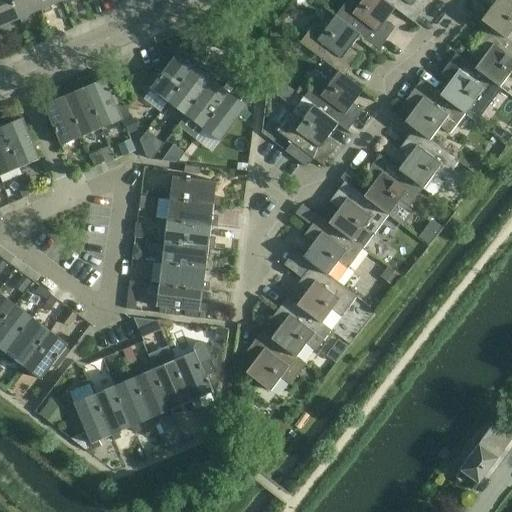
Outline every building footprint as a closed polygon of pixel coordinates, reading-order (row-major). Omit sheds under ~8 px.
[(6,25),(20,19),(12,0),(0,0),(0,30),(1,32),(8,29),(6,25)] [(27,16),(41,10),(36,0),(12,0),(20,19),(22,23),(29,20),(27,16)] [(48,7),(62,1),(61,0),(36,0),(41,10),(43,14),(50,11),(48,7)] [(385,22),(394,9),(383,0),(361,0),(359,3),(355,0),(347,0),(335,16),(359,35),(378,49),(394,29),(385,22)] [(383,0),(394,9),(414,23),(429,2),(426,0),(383,0)] [(511,0),(482,0),(491,7),(481,20),(490,28),(505,39),(511,29),(511,0)] [(278,16),(273,22),(274,23),(283,30),(288,24),(279,17),(278,16)] [(349,48),(359,35),(335,16),(325,29),(315,22),(300,43),(338,72),(344,76),(344,75),(359,56),(349,48)] [(511,42),(505,39),(490,28),(475,48),(485,55),(475,68),(499,87),(510,73),(511,75),(511,42)] [(459,42),(452,51),(456,54),(461,57),(468,49),(459,42)] [(168,103),(194,68),(198,63),(192,58),(188,63),(176,54),(150,89),(168,103)] [(450,80),(439,95),(465,114),(473,120),(499,87),(475,68),(456,54),(448,64),(448,63),(440,74),(445,79),(446,77),(450,80)] [(281,58),(271,58),(271,72),(281,72),(281,58)] [(211,81),(212,81),(215,76),(209,71),(205,76),(194,68),(168,103),(185,116),(211,81)] [(363,90),(344,75),(344,76),(338,72),(328,85),(318,78),(303,99),(337,124),(347,132),(362,111),(353,104),(363,90)] [(84,88),(101,128),(121,119),(120,117),(117,108),(108,86),(105,79),(104,79),(102,74),(94,77),(96,83),(84,88)] [(465,114),(439,95),(421,80),(405,101),(415,108),(405,122),(414,129),(429,141),(440,127),(449,134),(465,114)] [(222,89),(212,81),(211,81),(185,116),(202,128),(228,94),(229,94),(233,89),(226,84),(222,89)] [(84,88),(82,82),(74,85),(77,91),(64,97),(81,136),(101,128),(84,88)] [(64,97),(62,91),(55,94),(57,100),(43,106),(60,145),(81,136),(64,97)] [(229,94),(228,94),(202,128),(220,142),(247,107),(246,106),(250,101),(244,97),(240,102),(229,94)] [(327,137),(337,124),(303,99),(278,132),(302,150),(313,158),(322,165),(337,145),(327,137)] [(125,105),(117,108),(120,117),(129,113),(125,105)] [(2,129),(19,167),(39,158),(22,118),(22,119),(19,113),(12,116),(14,122),(2,128),(2,129)] [(131,116),(122,119),(128,135),(137,131),(131,116)] [(2,129),(2,128),(0,122),(0,175),(19,167),(2,129)] [(497,123),(491,132),(499,138),(505,129),(497,123)] [(414,129),(399,149),(409,156),(399,169),(424,188),(433,195),(443,182),(458,162),(458,161),(429,141),(414,129)] [(146,131),(139,140),(142,149),(153,136),(146,131)] [(122,156),(135,151),(131,141),(131,140),(117,145),(122,156)] [(172,145),(161,161),(174,163),(182,152),(172,145)] [(105,163),(114,160),(108,146),(99,150),(105,163)] [(302,150),(295,159),(301,163),(306,167),(313,158),(302,150)] [(364,196),(363,197),(388,215),(398,201),(408,209),(423,189),(424,188),(399,169),(379,155),(379,156),(364,176),(374,183),(364,196)] [(237,163),(236,170),(246,171),(247,164),(237,163)] [(199,174),(200,168),(184,166),(184,172),(199,174)] [(463,170),(457,177),(469,186),(475,179),(463,170)] [(172,176),(170,199),(213,205),(220,206),(220,205),(220,198),(214,197),(216,182),(172,176)] [(363,197),(364,196),(345,182),(329,202),(339,209),(329,222),(328,223),(363,248),(388,215),(363,197)] [(25,184),(18,188),(22,197),(29,194),(25,184)] [(140,196),(138,208),(139,208),(146,209),(147,197),(141,196),(140,196)] [(170,199),(167,220),(210,225),(210,226),(217,227),(217,226),(217,219),(211,218),(213,205),(170,199)] [(328,223),(329,222),(319,215),(304,236),(313,243),(303,257),(312,264),(338,282),(348,269),(347,269),(363,248),(328,223)] [(208,240),(210,226),(210,225),(167,220),(164,242),(207,247),(207,248),(214,249),(215,241),(208,240)] [(133,237),(135,238),(143,238),(144,224),(137,223),(135,223),(133,237)] [(427,225),(418,237),(429,245),(438,233),(427,225)] [(162,263),(162,264),(205,269),(211,270),(211,269),(212,262),(206,261),(207,248),(207,247),(164,242),(162,263)] [(131,257),(132,258),(144,259),(146,246),(134,244),(133,244),(131,257)] [(162,264),(159,285),(202,290),(208,291),(209,283),(203,283),(205,269),(162,264)] [(307,292),(297,305),(332,330),(341,317),(356,297),(338,282),(312,264),(305,274),(302,278),(297,284),(307,292)] [(380,277),(395,288),(402,279),(387,268),(380,277)] [(22,292),(30,282),(22,275),(14,286),(22,292)] [(39,285),(34,291),(46,300),(50,294),(51,294),(39,285)] [(200,304),(202,290),(159,285),(156,307),(159,308),(180,310),(184,311),(200,313),(200,312),(203,312),(206,312),(207,305),(200,304)] [(0,324),(15,305),(0,294),(0,324)] [(50,296),(42,307),(48,312),(57,301),(50,296)] [(332,330),(297,305),(287,297),(271,318),(281,325),(272,338),(296,357),(306,344),(316,351),(332,330)] [(6,353),(32,318),(15,305),(0,324),(0,348),(5,352),(6,353)] [(159,308),(158,314),(179,316),(180,310),(159,308)] [(70,328),(78,317),(68,309),(60,320),(70,328)] [(184,311),(184,317),(197,319),(202,319),(203,312),(200,312),(200,313),(184,311)] [(23,366),(49,331),(32,318),(6,353),(5,352),(2,358),(8,362),(12,357),(23,365),(23,366)] [(157,321),(133,318),(141,338),(142,338),(161,330),(157,322),(157,321)] [(217,329),(215,342),(226,343),(227,331),(217,329)] [(23,366),(23,365),(19,371),(25,376),(29,370),(41,379),(52,365),(58,369),(71,351),(65,347),(67,345),(49,331),(23,366)] [(296,357),(272,338),(262,331),(246,351),(256,359),(246,372),(270,391),(280,377),(286,382),(290,385),(306,364),(296,357)] [(338,340),(333,347),(342,354),(348,347),(338,340)] [(191,401),(194,407),(201,404),(198,398),(212,392),(205,375),(214,371),(209,361),(213,359),(208,347),(209,347),(209,345),(208,346),(204,342),(200,341),(195,343),(193,347),(194,353),(174,361),(191,401)] [(158,356),(150,359),(154,369),(158,379),(171,409),(174,415),(181,412),(178,406),(191,401),(174,361),(170,351),(169,351),(158,356)] [(137,362),(129,365),(134,378),(139,388),(152,418),(151,418),(154,424),(161,421),(158,415),(171,409),(158,379),(154,369),(142,374),(137,363),(137,362)] [(152,418),(134,378),(122,383),(118,371),(110,375),(115,386),(114,386),(132,426),(134,432),(141,430),(139,423),(151,418),(152,418)] [(118,432),(132,426),(114,386),(95,395),(112,435),(111,435),(114,441),(121,437),(118,432)] [(99,440),(111,435),(112,435),(95,395),(73,404),(91,444),(92,444),(94,449),(101,446),(99,440)] [(50,400),(38,414),(56,427),(67,413),(50,400)] [(460,469),(454,477),(471,489),(476,481),(478,483),(496,458),(511,436),(511,426),(499,416),(478,445),(460,469)]
